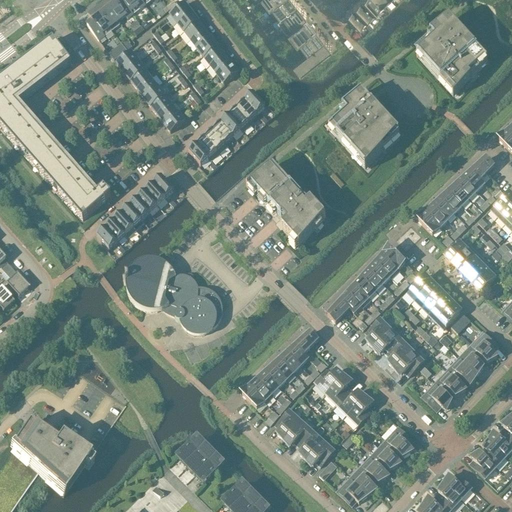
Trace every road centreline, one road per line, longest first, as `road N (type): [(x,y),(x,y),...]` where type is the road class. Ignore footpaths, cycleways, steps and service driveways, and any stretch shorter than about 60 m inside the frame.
road 1 (residential): [(438,440),(300,311),(191,190)]
road 2 (residential): [(50,11),(167,164)]
road 3 (residential): [(333,511),(217,404)]
road 4 (residential): [(0,231),(44,288),(39,303),(0,338)]
road 5 (residential): [(511,346),(413,246)]
road 6 (residential): [(261,79),(167,164)]
road 7 (residential): [(327,17),(413,102)]
